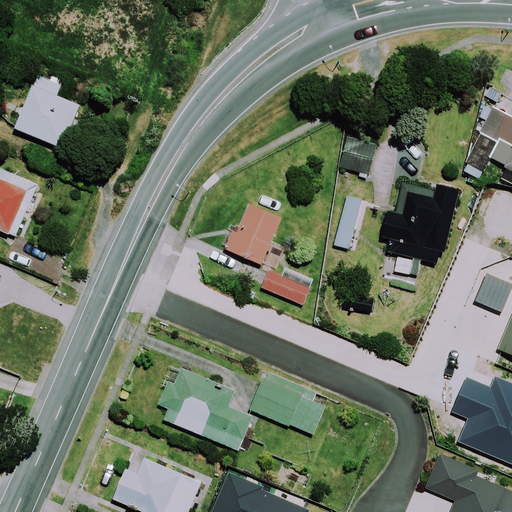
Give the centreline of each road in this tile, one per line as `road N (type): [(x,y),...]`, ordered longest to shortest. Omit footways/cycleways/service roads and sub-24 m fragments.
road 1 (unclassified): [(115,284),(388,396),(405,410),(409,427),(374,511)]
road 2 (tertiary): [(115,284),(192,127),(235,77),(338,9)]
road 3 (tertiary): [(17,511),(115,284)]
